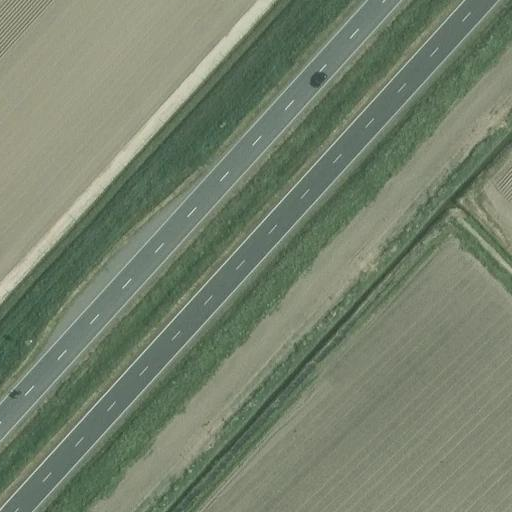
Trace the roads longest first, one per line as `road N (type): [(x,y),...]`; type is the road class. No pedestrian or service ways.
road 1 (trunk): [(7,511),(483,0)]
road 2 (trunk): [(390,0),(0,428)]
